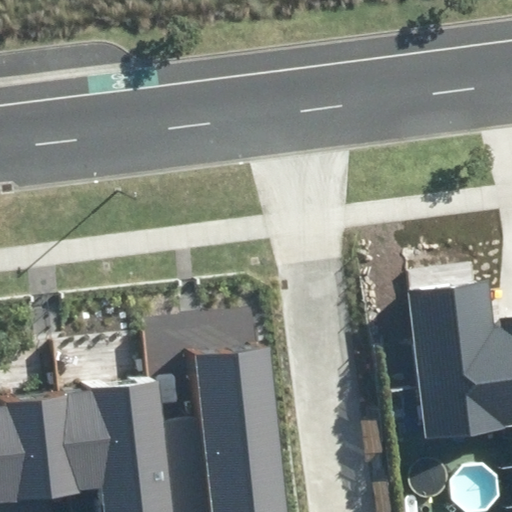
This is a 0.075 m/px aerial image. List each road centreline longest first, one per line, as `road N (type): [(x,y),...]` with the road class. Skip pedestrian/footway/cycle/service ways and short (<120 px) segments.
road 1 (residential): [(336,511),(286,111)]
road 2 (residential): [(286,111),(0,145)]
road 3 (residential): [(511,81),(286,111)]
